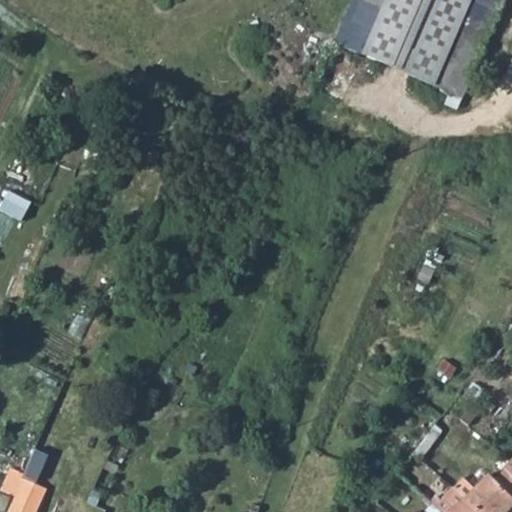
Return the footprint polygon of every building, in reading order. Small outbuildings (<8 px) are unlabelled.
[(327,86),(396,115),(415,69),(468,92),(507,0),(354,0),(339,37),(346,40),(327,86)] [(10,190),(2,208),(24,218),(32,200),(10,190)] [(43,445),(30,472),(44,478),(56,452),(43,445)] [(511,462),(508,458),(491,473),(493,474),(511,492),(511,462)] [(23,492),(31,474),(17,468),(9,486),(23,492)] [(491,473),(473,491),(494,511),(501,511),(507,506),(511,510),(511,492),(493,474),(491,473)] [(16,509),(24,511),(42,511),(54,484),(31,474),(23,492),(16,509)] [(449,489),(440,498),(453,511),(494,511),(473,491),(462,502),(449,489)]
